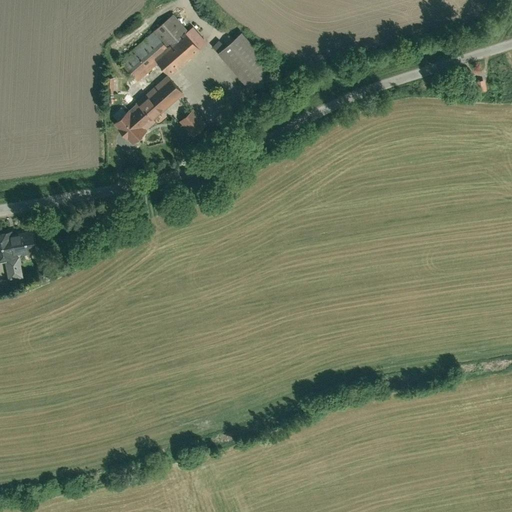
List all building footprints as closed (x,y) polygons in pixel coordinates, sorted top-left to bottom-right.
[(159,62),(168,73),(206,40),(193,26),(186,31),(173,16),(122,59),(139,79),(159,62)] [(243,34),(221,54),(252,90),(275,70),(243,34)] [(182,91),(167,75),(114,125),(133,145),(158,121),(154,117),(182,91)] [(485,80),(476,81),(476,92),(485,92),(485,80)] [(124,104),(113,113),(116,118),(128,109),(124,104)] [(181,121),(194,135),(206,124),(193,110),(181,121)] [(11,232),(0,232),(0,255),(13,254),(13,249),(35,246),(34,232),(11,235),(11,232)] [(21,258),(6,260),(9,279),(24,276),(21,258)]
